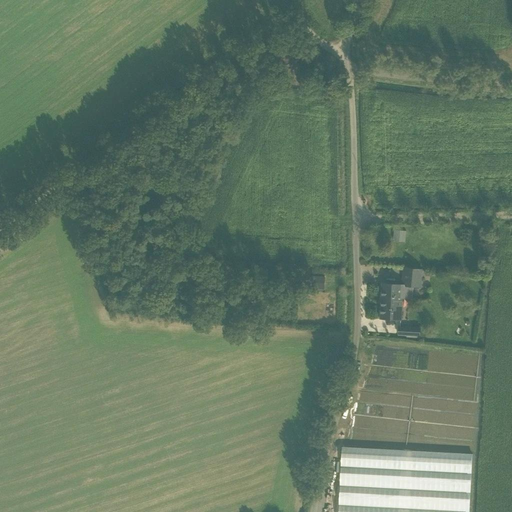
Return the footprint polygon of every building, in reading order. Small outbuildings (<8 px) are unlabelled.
[(405,241),(406,230),(394,228),(393,240),(405,241)] [(422,270),(404,268),(402,285),(403,285),(402,298),(412,298),(412,287),(420,287),(422,270)] [(402,285),(382,283),(380,318),(401,320),(402,298),(403,285),(402,285)] [(420,328),(399,327),(398,335),(420,336),(420,328)] [(441,361),(442,350),(393,345),(392,353),(387,353),(388,346),(376,344),(374,364),(388,366),(388,367),(444,372),(445,362),(441,361)] [(406,401),(406,406),(434,409),(435,406),(442,406),(443,401),(443,397),(438,397),(438,396),(423,394),(424,384),(417,384),(416,393),(409,392),(410,384),(407,384),(406,396),(400,395),(400,400),(406,401)] [(464,511),(468,462),(339,452),(334,511),(464,511)]
